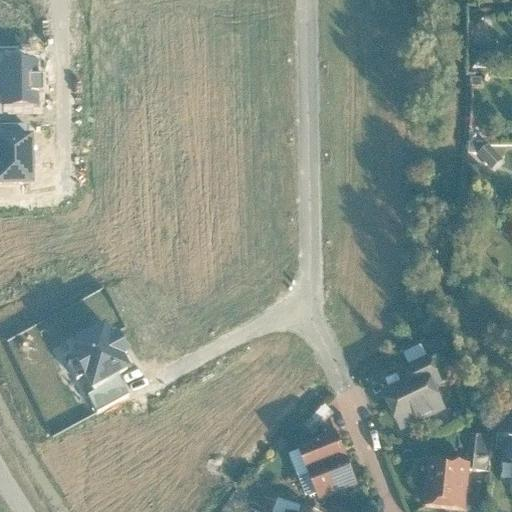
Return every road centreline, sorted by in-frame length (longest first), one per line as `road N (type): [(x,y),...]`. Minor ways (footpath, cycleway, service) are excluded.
road 1 (residential): [(305,0),(307,301),(144,384)]
road 2 (residential): [(59,0),(63,192)]
road 3 (residential): [(391,511),(344,388)]
